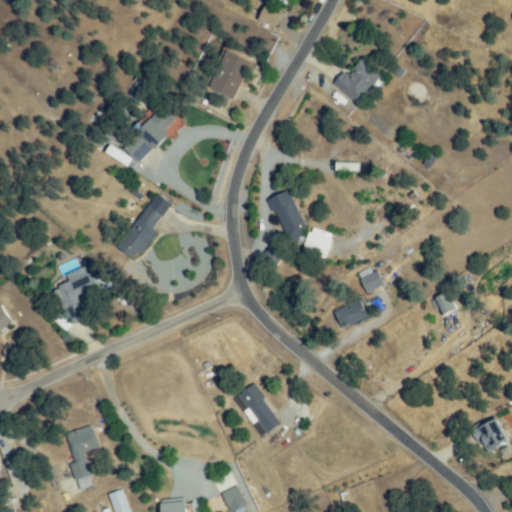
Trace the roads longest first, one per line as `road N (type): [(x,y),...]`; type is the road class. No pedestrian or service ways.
road 1 (residential): [(333,0),(238,178),(239,274),(263,318),(483,511)]
road 2 (residential): [(0,402),(245,291)]
